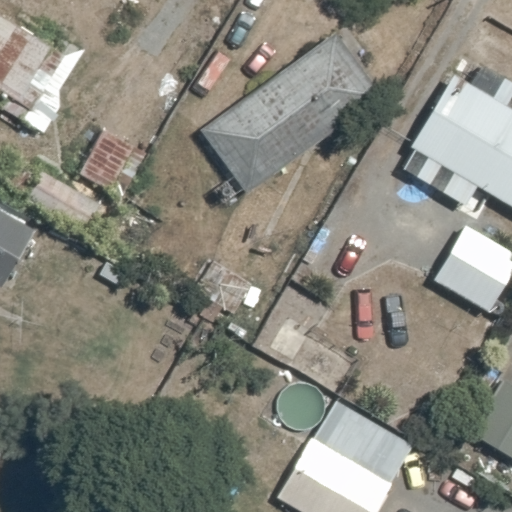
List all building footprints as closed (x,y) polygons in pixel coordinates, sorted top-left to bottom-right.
[(55,46),(0,10),(0,84),(21,98),(13,110),(45,130),(70,91),(63,86),(86,50),(63,34),(55,46)] [(337,31),(205,121),(251,189),(383,99),(337,31)] [(511,109),(455,74),(398,164),(467,207),(482,183),(511,202),(511,109)] [(147,146),(98,130),(72,207),(121,223),(147,146)] [(0,283),(4,286),(36,229),(0,209),(0,283)] [(511,274),(511,254),(467,226),(437,272),(491,307),(511,274)] [(352,256),(308,245),(299,280),(344,291),(352,256)] [(104,253),(88,278),(120,298),(136,273),(104,253)] [(287,321),(270,347),(338,392),(355,366),(287,321)] [(511,475),(511,380),(504,375),(457,441),(510,478),(511,475)] [(286,464),(271,487),(310,511),(378,511),(419,449),(337,396),(291,467),(286,464)]
